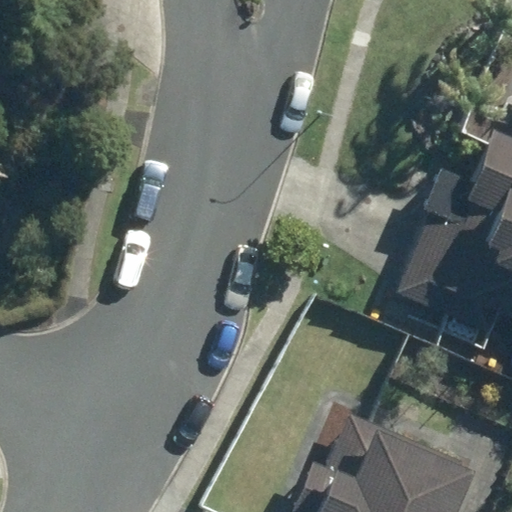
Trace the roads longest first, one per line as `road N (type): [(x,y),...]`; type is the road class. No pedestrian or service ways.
road 1 (residential): [(102,458),(152,357),(226,152)]
road 2 (residential): [(305,0),(226,152)]
road 3 (residential): [(226,152),(204,0)]
road 4 (residential): [(0,381),(102,458)]
